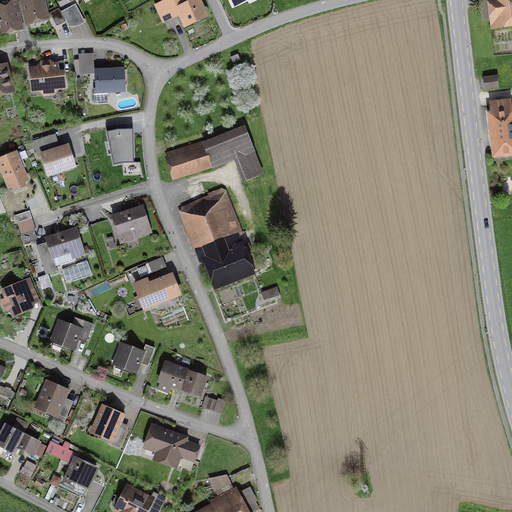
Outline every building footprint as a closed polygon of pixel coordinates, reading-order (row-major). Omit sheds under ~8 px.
[(20,0),(25,24),(46,20),(42,0),(20,0)] [(187,26),(205,17),(196,0),(192,0),(184,4),(181,0),(170,0),(157,7),(165,22),(181,14),(187,26)] [(511,0),(490,0),(493,28),(511,26),(511,0)] [(0,34),(20,30),(15,5),(0,8),(0,34)] [(76,6),(61,14),(66,22),(70,29),(84,21),(76,6)] [(59,9),(50,14),(57,26),(66,22),(61,14),(59,9)] [(91,75),(90,57),(78,58),(79,76),(91,75)] [(0,66),(0,96),(12,93),(6,65),(0,66)] [(56,68),(29,70),(30,93),(58,91),(56,68)] [(96,93),(123,92),(122,71),(95,72),(96,93)] [(497,78),(485,79),(485,87),(498,86),(497,78)] [(495,157),(511,155),(511,114),(511,102),(489,104),(495,157)] [(117,132),(108,134),(115,165),(121,163),(132,163),(132,132),(117,132)] [(246,134),(207,148),(213,166),(236,158),(244,180),(261,174),(246,134)] [(72,168),(66,148),(40,157),(47,176),(72,168)] [(167,163),(172,179),(208,168),(203,151),(167,163)] [(26,182),(14,154),(0,160),(0,171),(8,190),(26,182)] [(253,273),(224,196),(181,213),(210,290),(253,273)] [(28,211),(14,216),(17,223),(31,218),(28,211)] [(148,232),(140,211),(112,222),(121,243),(148,232)] [(38,237),(31,218),(17,223),(25,242),(38,237)] [(82,253),(75,230),(48,239),(55,262),(82,253)] [(162,258),(148,263),(152,272),(165,266),(162,258)] [(150,279),(135,285),(145,309),(179,296),(172,276),(152,283),(150,279)] [(38,304),(28,281),(2,291),(12,315),(38,304)] [(273,289),(262,293),(264,300),(276,296),(273,289)] [(81,331),(59,323),(52,343),(74,351),(81,331)] [(122,345),(114,367),(134,374),(141,352),(122,345)] [(167,364),(160,385),(181,392),(188,371),(167,364)] [(207,378),(190,372),(184,391),(201,397),(207,378)] [(59,415),(67,392),(46,384),(38,407),(59,415)] [(224,403),(210,398),(207,409),(221,414),(224,403)] [(116,440),(125,417),(102,409),(94,432),(116,440)] [(5,426),(0,436),(0,445),(15,453),(23,434),(5,426)] [(186,440),(153,428),(145,449),(178,461),(186,440)] [(98,470),(77,459),(67,480),(88,490),(98,470)] [(146,511),(153,499),(130,489),(119,511),(146,511)] [(247,511),(240,496),(208,511),(247,511)]
